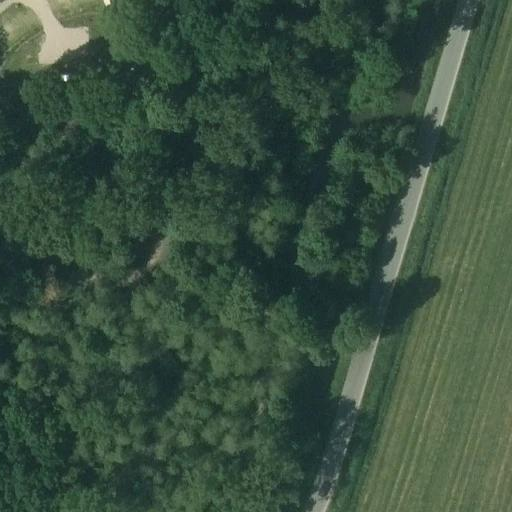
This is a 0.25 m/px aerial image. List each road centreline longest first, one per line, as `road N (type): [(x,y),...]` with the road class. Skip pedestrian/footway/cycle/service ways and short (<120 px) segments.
road 1 (unknown): [(381,0),(374,35),(306,125),(282,187),(270,244),(290,388),(272,442),(229,493),(141,511)]
road 2 (unclassified): [(473,0),(344,446),(316,511)]
